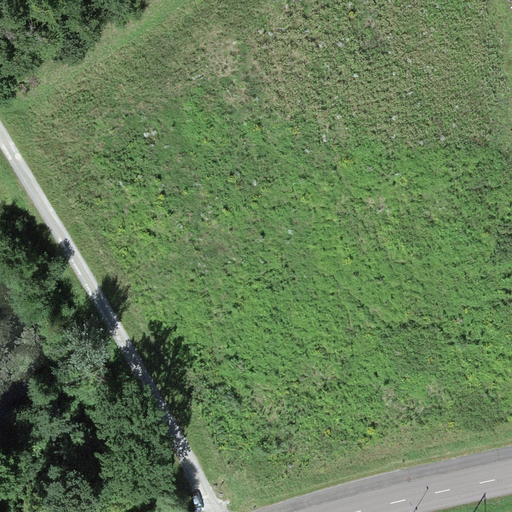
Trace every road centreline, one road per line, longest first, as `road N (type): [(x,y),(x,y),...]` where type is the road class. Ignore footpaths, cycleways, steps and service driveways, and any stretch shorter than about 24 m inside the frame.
road 1 (track): [(0,139),(212,511)]
road 2 (unclassified): [(511,476),(370,511)]
